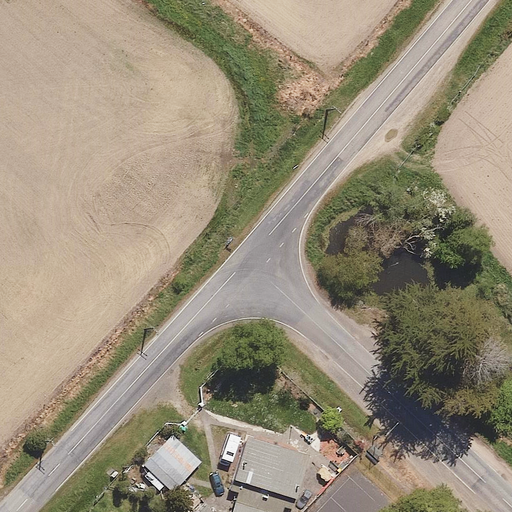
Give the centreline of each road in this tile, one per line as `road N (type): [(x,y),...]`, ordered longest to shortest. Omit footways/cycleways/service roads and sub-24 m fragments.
road 1 (tertiary): [(511,506),(248,257)]
road 2 (unclassified): [(14,511),(248,257)]
road 3 (tertiary): [(248,257),(471,0)]
